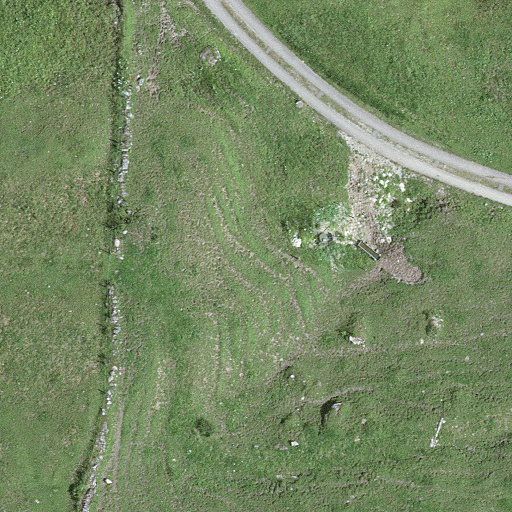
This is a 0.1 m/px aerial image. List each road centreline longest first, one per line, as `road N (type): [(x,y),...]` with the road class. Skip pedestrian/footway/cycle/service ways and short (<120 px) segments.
road 1 (track): [(511,427),(254,471),(177,467),(160,428),(145,295),(110,280),(0,300)]
road 2 (track): [(511,189),(387,140),(289,69),(225,0)]
